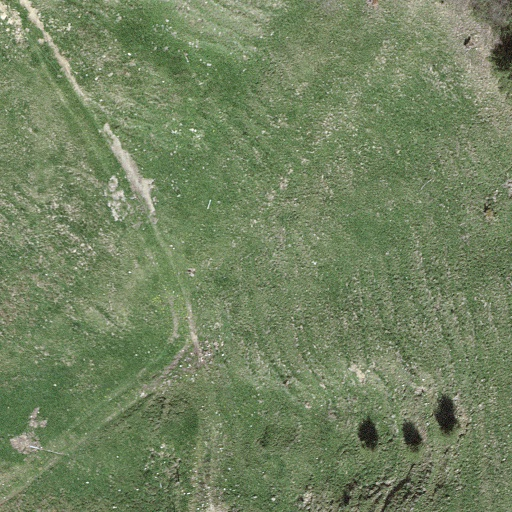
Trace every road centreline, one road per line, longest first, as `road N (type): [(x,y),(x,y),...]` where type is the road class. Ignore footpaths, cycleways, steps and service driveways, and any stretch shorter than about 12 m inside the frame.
road 1 (track): [(5,0),(149,222),(178,296),(182,330),(169,368)]
road 2 (track): [(0,495),(169,368)]
road 3 (track): [(195,511),(198,403),(179,347)]
